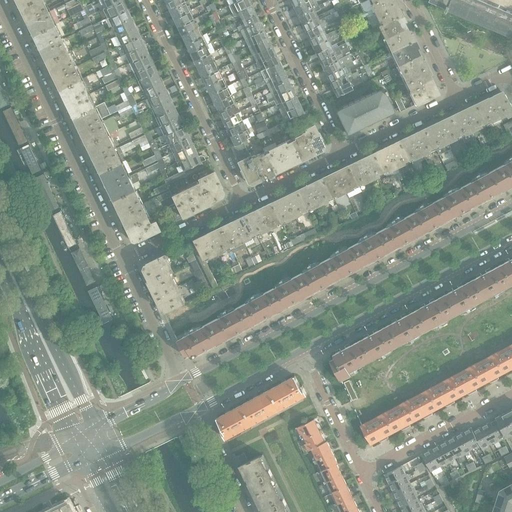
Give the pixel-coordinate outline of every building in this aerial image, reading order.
[(47,12),(41,0),(33,0),(18,8),(32,35),(53,25),(58,22),(52,10),(47,12)] [(121,0),(97,0),(98,0),(100,5),(102,4),(104,8),(121,0)] [(122,11),(126,9),(121,0),(104,8),(106,13),(104,14),(107,19),(115,15),(118,14),(119,12),(121,10),(122,11)] [(184,3),(182,0),(169,0),(165,2),(169,11),(184,3)] [(232,13),(250,4),(247,0),(237,0),(233,2),(233,3),(228,5),(232,13)] [(298,16),(318,6),(315,0),(308,0),(294,7),(298,16)] [(398,8),(395,4),(393,0),(367,0),(360,4),(364,12),(361,14),(363,18),(375,12),(379,20),(381,19),(383,23),(401,15),(398,8)] [(430,0),(430,1),(446,8),(445,11),(448,12),(448,11),(511,37),(511,14),(478,0),(430,0)] [(83,10),(82,8),(80,3),(78,4),(75,5),(72,6),(71,7),(74,14),(80,12),(83,10)] [(183,13),(190,10),(188,6),(186,7),(184,3),(169,11),(173,19),(178,17),(178,15),(183,13)] [(343,12),(339,3),(335,5),(339,14),(343,12)] [(254,12),(250,4),(232,13),(234,16),(234,17),(239,14),(241,19),(254,12)] [(317,17),(315,13),(320,10),(320,9),(319,8),(324,6),(322,4),(318,6),(298,16),(302,24),(317,17)] [(130,18),(126,9),(122,11),(121,10),(119,12),(118,14),(115,15),(107,19),(109,23),(111,22),(113,26),(130,18)] [(192,20),(190,15),(192,14),(190,10),(183,13),(178,15),(178,17),(173,19),(177,27),(192,20)] [(220,20),(216,11),(211,13),(212,14),(215,19),(216,22),(218,20),(220,20)] [(232,33),(258,21),(254,12),(241,19),(244,24),(236,27),(237,28),(231,31),(232,33)] [(305,31),(334,18),(332,14),(318,20),(317,17),(302,24),(305,31)] [(409,35),(407,30),(403,22),(404,21),(401,15),(383,23),(377,26),(390,52),(414,41),(411,34),(409,35)] [(322,28),(333,22),(335,26),(341,23),(338,16),(334,18),(305,31),(309,38),(323,31),(322,28)] [(130,29),(134,27),(130,18),(113,26),(115,31),(113,32),(115,37),(123,33),(124,33),(126,32),(128,29),(130,28),(130,29)] [(191,31),(199,27),(197,23),(195,24),(192,20),(177,27),(181,37),(187,34),(186,33),(191,30),(191,31)] [(262,29),(258,21),(232,33),(232,34),(240,31),(244,39),(249,36),(262,29)] [(104,30),(101,22),(92,26),(96,34),(104,30)] [(66,52),(53,25),(32,35),(45,63),(66,52)] [(139,36),(134,27),(130,29),(130,28),(128,29),(126,32),(124,33),(123,33),(115,37),(117,41),(120,40),(122,44),(139,36)] [(200,36),(198,32),(200,31),(199,27),(191,31),(191,30),(186,33),(187,34),(181,37),(185,44),(200,36)] [(247,47),(270,36),(269,34),(266,36),(262,29),(249,36),(252,41),(244,44),(246,48),(247,47)] [(312,46),(336,34),(337,34),(335,30),(325,35),(323,31),(309,38),(312,46)] [(331,46),(329,42),(334,40),(338,38),(336,34),(312,46),(316,53),(331,46)] [(139,47),(143,45),(139,36),(122,44),(124,49),(118,52),(120,56),(124,55),(132,50),(132,51),(135,50),(136,47),(139,46),(139,47)] [(200,48),(207,44),(205,40),(203,41),(200,36),(185,44),(189,53),(195,51),(194,49),(199,47),(200,48)] [(270,46),(267,40),(271,38),(270,36),(247,47),(251,55),(270,46)] [(227,45),(226,41),(224,38),(224,37),(217,40),(221,48),(223,47),(227,45)] [(371,45),(369,41),(360,45),(362,49),(371,45)] [(422,61),(419,56),(415,48),(417,47),(414,41),(390,52),(402,78),(426,66),(423,60),(422,61)] [(108,51),(104,42),(100,44),(101,45),(104,50),(103,50),(104,52),(105,52),(105,53),(108,51)] [(319,60),(347,46),(345,43),(338,47),(337,46),(332,49),(331,46),(316,53),(319,60)] [(209,54),(207,49),(208,48),(207,44),(200,48),(199,47),(194,49),(195,51),(189,53),(193,61),(209,54)] [(367,60),(363,53),(368,50),(369,51),(374,48),(372,44),(371,45),(362,49),(356,52),(361,63),(367,60)] [(147,54),(143,45),(139,47),(139,46),(136,47),(135,50),(132,51),(132,50),(124,55),(126,59),(128,58),(130,63),(147,54)] [(256,63),(274,54),(270,46),(251,55),(251,56),(252,55),(256,63)] [(322,67),(346,56),(345,54),(349,52),(346,47),(347,47),(347,46),(319,60),(322,67)] [(73,65),(77,63),(71,50),(67,53),(66,52),(45,63),(58,90),(80,80),(73,65)] [(235,61),(232,55),(231,53),(227,55),(231,64),(232,63),(235,61)] [(240,61),(237,54),(235,54),(235,53),(232,55),(235,61),(236,63),(240,62),(240,61)] [(148,65),(152,63),(147,54),(130,63),(132,67),(130,68),(132,72),(141,68),(141,69),(144,67),(145,66),(148,64),(148,65)] [(208,64),(215,61),(213,57),(211,58),(209,54),(193,61),(198,70),(203,68),(202,66),(207,64),(208,64)] [(278,63),(274,54),(256,63),(255,64),(257,68),(263,65),(265,69),(278,63)] [(326,74),(352,62),(351,59),(349,54),(346,56),(322,67),(326,74)] [(117,69),(113,60),(109,62),(113,71),(113,70),(117,69)] [(217,70),(215,66),(217,65),(215,61),(208,64),(207,64),(202,66),(203,68),(198,70),(201,78),(217,70)] [(329,81),(350,71),(348,68),(354,66),(352,62),(326,74),(329,81)] [(156,72),(152,63),(148,65),(148,64),(145,66),(144,67),(141,69),(141,68),(132,72),(135,77),(137,76),(139,80),(156,72)] [(255,84),(282,71),(278,63),(265,69),(260,72),(263,77),(253,81),(255,84)] [(367,63),(363,65),(367,74),(371,72),(367,63)] [(99,71),(103,78),(106,77),(108,75),(111,74),(114,73),(110,65),(99,71)] [(436,91),(432,82),(428,74),(430,73),(426,66),(402,78),(413,101),(409,103),(411,107),(429,98),(429,97),(434,95),(434,94),(436,91)] [(122,78),(117,69),(117,68),(117,69),(113,70),(114,73),(117,78),(117,80),(122,78)] [(248,78),(244,69),(240,71),(243,78),(244,79),(248,78)] [(216,81),(223,77),(221,73),(219,75),(217,70),(201,78),(206,87),(211,84),(210,82),(215,80),(216,81)] [(273,86),(286,79),(282,71),(255,84),(257,88),(271,81),(273,86)] [(333,89),(353,79),(352,76),(353,75),(352,71),(350,72),(350,71),(329,81),(333,89)] [(157,83),(161,81),(156,72),(139,80),(141,85),(139,86),(141,90),(149,87),(150,87),(152,86),(153,84),(157,82),(157,83)] [(86,92),(92,89),(86,77),(80,80),(58,90),(72,117),(93,107),(86,92)] [(225,87),(223,83),(225,82),(223,77),(216,81),(215,80),(210,82),(211,84),(206,87),(209,94),(225,87)] [(249,86),(246,81),(245,81),(244,79),(243,78),(240,80),(244,89),(248,87),(249,86)] [(266,99),(290,88),(286,79),(273,86),(275,90),(270,92),(271,93),(265,96),(266,99)] [(337,96),(357,86),(353,79),(333,89),(337,96)] [(165,90),(161,81),(157,83),(157,82),(153,84),(152,86),(150,87),(149,87),(141,90),(143,95),(145,94),(147,98),(165,90)] [(0,107),(9,103),(0,85),(0,107)] [(130,96),(126,87),(122,89),(126,98),(130,96)] [(224,98),(231,94),(229,90),(227,91),(225,87),(209,94),(214,103),(219,101),(218,99),(224,97),(224,98)] [(252,95),(248,88),(248,87),(244,89),(242,89),(246,98),(247,98),(252,95)] [(295,96),(290,88),(266,99),(268,103),(279,97),(282,103),(295,96)] [(393,112),(393,110),(385,93),(386,92),(385,89),(384,90),(383,88),(381,88),(336,110),(335,111),(346,133),(347,134),(393,112)] [(169,99),(165,90),(147,98),(150,103),(148,104),(150,109),(158,105),(161,104),(163,102),(165,100),(165,101),(169,99)] [(511,114),(511,107),(508,100),(505,94),(500,93),(489,98),(477,104),(486,122),(491,120),(492,122),(510,113),(511,115),(511,114)] [(233,104),(231,100),(233,99),(231,94),(224,98),(224,97),(218,99),(219,101),(214,103),(218,111),(233,104)] [(256,104),(252,96),(252,95),(247,98),(251,106),(256,104)] [(281,113),(299,104),(295,96),(282,103),(284,107),(279,110),(281,113)] [(405,110),(399,97),(394,99),(400,112),(405,110)] [(174,108),(169,99),(165,101),(165,100),(163,102),(161,104),(158,105),(150,109),(152,113),(154,112),(156,117),(174,108)] [(232,114),(239,111),(237,107),(235,108),(233,104),(218,111),(222,120),(227,117),(226,116),(232,113),(232,114)] [(299,104),(281,113),(282,117),(285,122),(294,117),(303,113),(299,104)] [(486,122),(477,104),(452,116),(461,135),(465,133),(466,135),(483,127),(482,124),(486,122)] [(99,120),(105,117),(99,105),(93,107),(72,117),(85,145),(107,135),(109,134),(103,121),(100,122),(99,120)] [(139,114),(135,105),(131,106),(131,107),(134,112),(135,116),(139,114)] [(18,145),(26,141),(10,108),(2,111),(18,145)] [(174,119),(178,117),(174,108),(156,117),(159,121),(156,122),(159,126),(167,122),(167,123),(170,122),(171,120),(174,118),(174,119)] [(241,120),(239,116),(241,115),(239,111),(232,114),(232,113),(226,116),(227,117),(222,120),(225,128),(241,120)] [(303,113),(294,117),(297,123),(309,117),(309,116),(306,111),(303,113)] [(144,123),(139,114),(135,116),(140,125),(143,123),(144,123)] [(461,135),(452,116),(426,128),(435,147),(440,145),(441,146),(444,145),(457,139),(456,137),(461,135)] [(182,126),(178,117),(174,119),(174,118),(171,120),(170,122),(167,123),(167,122),(159,126),(161,131),(163,130),(165,135),(182,126)] [(240,131),(247,128),(245,124),(243,125),(241,120),(225,128),(230,137),(235,135),(235,133),(240,131)] [(511,120),(503,125),(510,139),(511,139),(511,138),(511,130),(511,129),(511,120)] [(267,129),(264,122),(259,124),(262,131),(267,129)] [(323,146),(312,123),(300,129),(303,135),(312,154),(322,150),(323,146)] [(271,134),(283,129),(281,124),(269,130),(271,134)] [(183,137),(187,135),(182,126),(165,135),(167,139),(165,140),(167,145),(176,141),(178,140),(180,138),(183,136),(183,137)] [(249,132),(247,128),(240,131),(235,133),(235,135),(230,137),(234,145),(246,140),(249,139),(247,133),(249,132)] [(435,147),(426,128),(401,141),(410,159),(409,159),(413,167),(418,164),(415,159),(432,151),(431,149),(435,147)] [(258,140),(270,134),(267,130),(256,135),(258,140)] [(120,162),(107,135),(85,145),(98,173),(120,162)] [(191,144),(187,135),(183,137),(183,136),(180,138),(178,140),(176,141),(167,145),(169,149),(172,148),(174,153),(191,144)] [(312,154),(303,135),(295,139),(296,141),(291,143),(299,160),(312,154)] [(151,141),(148,142),(148,143),(152,152),(153,152),(157,149),(158,149),(153,140),(151,141)] [(252,160),(250,156),(249,156),(247,151),(250,149),(246,140),(234,145),(230,147),(237,162),(247,182),(251,184),(261,179),(252,160)] [(410,159),(401,141),(375,153),(384,172),(388,170),(389,172),(406,163),(405,161),(409,159),(410,159)] [(299,160),(291,143),(287,145),(286,143),(269,151),(270,153),(265,155),(274,173),(299,160)] [(192,155),(195,153),(191,144),(174,153),(176,157),(174,158),(176,163),(184,159),(185,159),(187,158),(188,155),(191,154),(192,155)] [(32,174),(40,170),(27,145),(16,150),(24,166),(28,165),(32,174)] [(161,158),(157,149),(153,152),(154,155),(157,160),(160,158),(161,158)] [(200,162),(205,160),(203,156),(200,155),(197,156),(195,153),(192,155),(191,154),(188,155),(187,158),(185,159),(184,159),(176,163),(178,167),(180,166),(182,171),(167,178),(163,169),(159,171),(166,184),(202,167),(200,162)] [(384,172),(375,153),(349,165),(358,184),(362,182),(363,184),(380,176),(379,174),(384,172)] [(274,173),(265,155),(261,157),(260,156),(252,160),(261,179),(274,173)] [(465,162),(462,157),(457,159),(459,165),(465,162)] [(165,168),(161,159),(160,158),(157,160),(158,163),(160,168),(158,169),(159,171),(163,169),(165,168)] [(459,165),(457,159),(445,165),(448,171),(459,165)] [(511,160),(502,166),(511,185),(511,160)] [(133,190),(120,162),(98,173),(111,200),(133,190)] [(358,184),(349,165),(324,178),(333,196),(337,194),(338,196),(354,188),(353,186),(358,184)] [(511,185),(502,166),(469,183),(479,203),(511,185)] [(220,187),(213,171),(203,176),(205,180),(201,182),(200,179),(199,180),(210,202),(221,196),(222,193),(220,187)] [(50,212),(58,208),(42,174),(34,177),(50,212)] [(333,196),(324,178),(298,190),(307,209),(312,207),(313,209),(328,201),(327,199),(333,196)] [(210,203),(210,202),(199,180),(198,180),(199,183),(195,185),(196,187),(189,191),(187,188),(185,190),(186,192),(179,196),(177,193),(172,196),(175,204),(182,217),(210,203)] [(406,185),(409,190),(419,185),(417,180),(406,185)] [(479,203),(469,183),(440,198),(444,204),(451,218),(479,203)] [(147,217),(133,190),(111,200),(125,228),(147,217)] [(307,209),(298,190),(272,203),(281,221),(286,219),(287,221),(303,213),(302,211),(307,209)] [(451,218),(444,204),(440,198),(412,213),(423,233),(451,218)] [(281,221),(272,203),(247,215),(256,234),(260,231),(261,233),(278,226),(277,224),(281,221)] [(182,217),(175,204),(163,210),(166,217),(168,217),(171,222),(182,217)] [(69,249),(76,245),(60,212),(52,216),(51,217),(67,248),(69,249)] [(423,233),(412,213),(384,229),(395,248),(423,233)] [(256,234),(247,215),(221,227),(230,246),(235,244),(236,246),(240,244),(243,250),(247,248),(244,242),(252,238),(251,236),(256,234)] [(158,229),(154,221),(150,224),(147,217),(125,228),(130,239),(134,240),(137,238),(137,239),(158,229)] [(331,227),(328,221),(322,223),(326,230),(331,227)] [(230,246),(221,227),(195,240),(197,245),(200,250),(202,255),(204,259),(209,256),(210,258),(227,250),(226,248),(230,246)] [(395,248),(384,229),(356,244),(367,264),(395,248)] [(293,246),(306,239),(303,234),(290,240),(293,246)] [(367,264),(356,244),(328,259),(338,279),(367,264)] [(86,285),(94,281),(78,249),(70,253),(86,285)] [(169,269),(167,265),(170,263),(166,254),(148,262),(149,263),(145,265),(144,268),(150,280),(170,271),(172,270),(171,268),(169,269)] [(258,254),(251,258),(254,264),(254,265),(262,261),(258,254)] [(196,260),(193,255),(186,258),(189,263),(196,260)] [(250,256),(245,259),(249,267),(254,264),(251,258),(250,256)] [(338,279),(328,259),(299,274),(310,294),(338,279)] [(511,259),(498,266),(509,286),(511,284),(511,259)] [(239,264),(233,267),(236,273),(242,270),(239,264)] [(509,286),(498,266),(470,281),(481,301),(509,286)] [(203,274),(201,270),(194,273),(196,278),(203,274)] [(173,286),(170,279),(173,277),(170,271),(150,280),(149,281),(156,296),(177,286),(176,284),(173,286)] [(210,290),(204,279),(205,279),(203,274),(196,278),(198,282),(202,280),(208,291),(210,290)] [(310,294),(299,274),(271,289),(282,309),(310,294)] [(481,301),(470,281),(442,297),(444,300),(452,316),(481,301)] [(103,324),(112,319),(96,286),(87,291),(103,324)] [(184,301),(181,294),(178,296),(175,289),(178,288),(177,286),(156,296),(163,312),(184,301)] [(282,309),(271,289),(243,305),(253,324),(282,309)] [(452,316),(444,300),(442,297),(414,312),(424,332),(452,316)] [(253,324),(243,305),(210,322),(221,342),(253,324)] [(424,332),(414,312),(385,327),(396,347),(424,332)] [(221,342),(210,322),(200,328),(177,340),(186,356),(191,354),(192,357),(194,356),(194,357),(196,356),(196,355),(221,342)] [(396,347),(385,327),(357,342),(368,362),(396,347)] [(368,362),(357,342),(333,355),(335,358),(330,361),(340,380),(351,375),(349,372),(368,362)] [(511,367),(511,344),(494,354),(504,372),(511,367)] [(504,372),(494,354),(472,366),(482,384),(504,372)] [(482,384),(472,366),(450,378),(459,396),(482,384)] [(280,409),(307,394),(302,386),(300,386),(295,376),(269,390),(280,409)] [(459,396),(450,378),(428,390),(438,407),(459,396)] [(252,424),(279,410),(280,409),(269,390),(242,405),(252,424)] [(438,407),(428,390),(406,402),(415,419),(438,407)] [(415,419),(406,402),(384,413),(393,431),(415,419)] [(225,439),(251,425),(252,424),(242,405),(216,418),(222,429),(220,430),(225,439)] [(511,408),(508,411),(500,416),(498,416),(498,417),(496,418),(497,419),(506,437),(509,435),(511,433),(511,408)] [(393,431),(384,413),(361,426),(371,443),(393,431)] [(305,438),(321,430),(318,423),(316,424),(314,419),(295,428),(295,430),(298,428),(300,434),(302,433),(305,438)] [(503,438),(506,437),(497,419),(489,423),(499,441),(504,439),(503,438)] [(499,441),(489,423),(481,427),(490,444),(493,442),(494,444),(499,441)] [(490,444),(481,427),(473,432),(481,447),(483,450),(487,447),(487,446),(490,444)] [(481,447),(473,432),(471,428),(463,432),(472,449),(476,447),(477,449),(481,447)] [(325,442),(323,438),(325,437),(321,430),(305,438),(307,443),(305,444),(307,448),(305,450),(306,451),(311,448),(325,442)] [(472,449),(463,432),(455,436),(464,452),(465,456),(470,453),(469,451),(472,449)] [(464,452),(455,436),(448,441),(454,452),(456,458),(460,456),(461,458),(465,456),(464,452)] [(337,464),(333,455),(327,441),(325,442),(311,448),(313,452),(316,459),(313,461),(314,463),(317,461),(322,471),(336,464),(337,464)] [(456,458),(454,452),(448,441),(439,445),(443,452),(449,464),(454,462),(453,460),(456,458)] [(449,464),(443,452),(439,445),(431,449),(433,452),(440,467),(444,465),(445,467),(449,464)] [(440,467),(433,452),(431,449),(421,455),(430,472),(440,467)] [(247,460),(244,453),(236,457),(234,454),(232,455),(237,465),(247,460)] [(267,470),(261,457),(260,455),(240,465),(255,495),(275,485),(271,476),(272,475),(269,469),(267,470)] [(336,464),(322,471),(320,472),(324,482),(323,483),(323,484),(342,475),(336,464)] [(406,475),(401,466),(385,474),(389,484),(406,475)] [(347,486),(342,475),(323,484),(324,485),(326,485),(331,495),(347,486)] [(410,484),(408,480),(410,479),(408,475),(406,475),(389,484),(393,492),(410,484)] [(397,499),(415,490),(413,486),(411,487),(410,484),(393,492),(397,499)] [(282,499),(276,487),(275,485),(255,495),(263,511),(287,511),(285,506),(287,505),(284,499),(283,498),(282,499)] [(511,487),(511,485),(499,491),(498,496),(500,497),(498,504),(511,508),(511,487)] [(352,497),(350,492),(347,486),(331,495),(335,504),(333,505),(334,506),(352,497)] [(417,500),(416,496),(418,495),(415,490),(397,499),(401,507),(417,500)] [(349,511),(358,508),(352,497),(334,506),(334,507),(336,506),(339,511),(349,511)] [(403,511),(412,511),(423,507),(421,502),(419,503),(417,500),(401,507),(403,511)] [(71,511),(67,503),(48,511),(71,511)]
